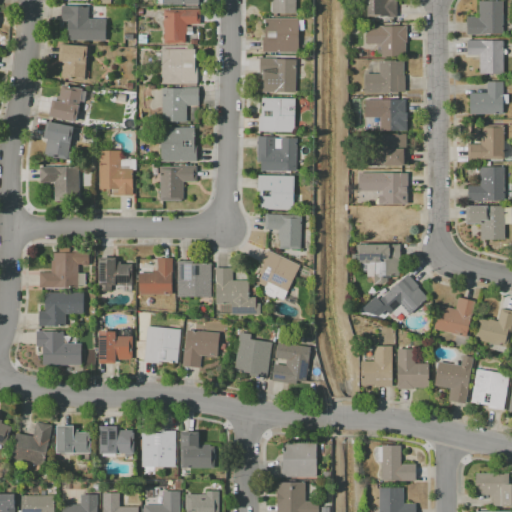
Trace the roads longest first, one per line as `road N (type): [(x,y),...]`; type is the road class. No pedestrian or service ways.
road 1 (residential): [(0,377),(50,392),(392,421),(511,447)]
road 2 (residential): [(34,0),(10,146),(0,343)]
road 3 (residential): [(440,0),(444,260)]
road 4 (residential): [(219,218),(231,0)]
road 5 (residential): [(11,225),(193,227),(219,218)]
